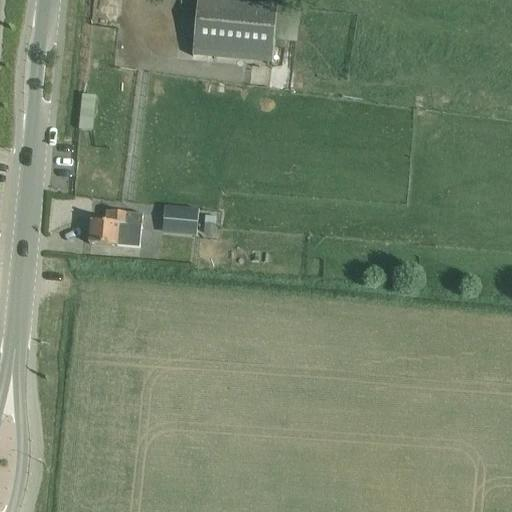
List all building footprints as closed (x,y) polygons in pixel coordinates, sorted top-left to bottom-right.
[(201,0),(198,0),(193,57),(272,65),(278,7),(201,0)] [(73,95),(70,129),(85,130),(88,96),(73,95)] [(198,214),(164,210),(162,235),(196,238),(198,214)] [(138,250),(141,216),(107,213),(105,223),(91,222),(89,245),(138,250)] [(214,228),(204,228),(204,236),(214,236),(214,228)]
